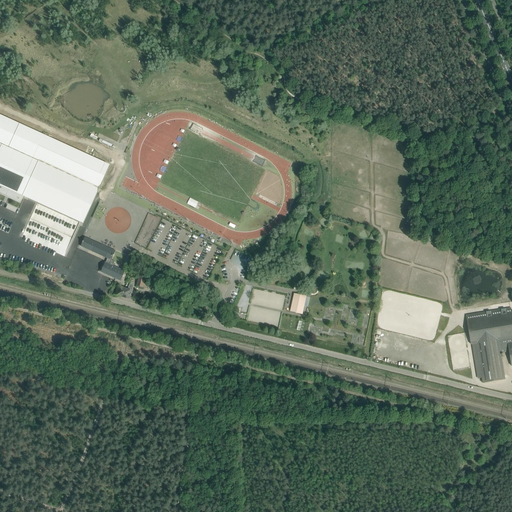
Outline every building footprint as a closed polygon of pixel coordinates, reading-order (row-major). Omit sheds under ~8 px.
[(0,192),(6,196),(5,196),(6,196),(6,194),(10,196),(9,197),(19,202),(22,196),(82,224),(109,165),(0,115),(0,192)] [(85,237),(81,246),(88,250),(104,257),(108,259),(106,263),(105,263),(104,267),(103,268),(101,272),(114,278),(115,278),(121,281),(125,272),(124,271),(121,270),(112,266),(114,262),(114,261),(112,260),(116,251),(85,237)] [(141,273),(139,279),(144,281),(145,281),(147,274),(141,273)] [(144,281),(139,279),(137,286),(140,287),(140,288),(143,289),(145,282),(145,281),(144,281)] [(125,288),(122,297),(129,299),(134,285),(130,284),(128,289),(125,288)] [(116,295),(122,297),(125,288),(118,286),(116,295)] [(302,299),(294,297),(291,311),(302,314),(304,306),(301,305),(302,299)] [(511,308),(466,315),(471,344),(472,344),(473,344),(479,378),(482,378),(483,383),(505,379),(501,353),(509,352),(508,345),(511,343),(511,312),(511,308)]
